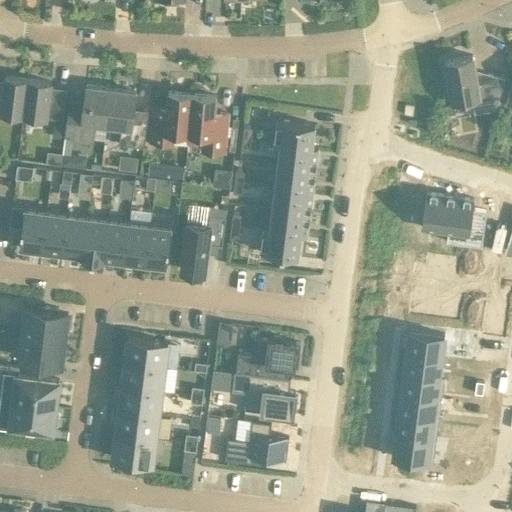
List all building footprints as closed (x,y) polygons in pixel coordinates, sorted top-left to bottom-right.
[(473,57),(445,62),(453,103),(472,100),(475,115),(496,111),(505,80),(492,76),(477,79),(473,57)] [(0,113),(24,116),(28,81),(5,78),(5,83),(0,82),(0,113)] [(28,81),(24,116),(63,121),(67,95),(54,93),(50,89),(51,84),(28,81)] [(107,126),(111,90),(87,87),(84,105),(70,103),(65,139),(93,143),(96,124),(107,126)] [(137,93),(111,90),(107,126),(121,128),(119,146),(144,149),(149,113),(134,111),(137,93)] [(153,116),(150,144),(173,146),(174,134),(189,135),(193,95),(169,93),(167,109),(153,108),(153,116)] [(189,135),(188,146),(203,147),(202,153),(225,155),(228,123),(229,114),(215,113),(216,97),(193,95),(189,135)] [(277,121),(275,143),(318,149),(319,148),(313,147),(315,126),(277,121)] [(244,127),(242,139),(251,140),(253,128),(244,127)] [(251,140),(242,139),(241,151),(250,152),(251,140)] [(318,149),(275,143),(274,144),(280,145),(278,166),(316,171),(318,149)] [(316,171),(278,166),(275,187),(313,192),(316,171)] [(236,170),(234,182),(243,183),(245,171),(236,170)] [(62,184),(71,185),(73,172),(64,171),(62,184)] [(146,191),(155,192),(156,179),(148,178),(146,191)] [(119,197),(133,199),(135,181),(121,179),(119,197)] [(155,192),(171,194),(173,181),(157,179),(155,192)] [(243,183),(234,182),(233,194),(242,196),(243,183)] [(275,187),(272,209),(310,214),(313,192),(275,187)] [(427,193),(422,229),(448,232),(447,243),(466,246),(467,235),(470,235),(473,210),(475,200),(427,193)] [(10,227),(22,229),(25,209),(12,207),(10,227)] [(42,250),(47,211),(25,209),(22,229),(20,247),(42,250)] [(264,229),(264,230),(307,236),(310,214),(272,209),(270,230),(264,229)] [(67,214),(47,211),(42,250),(62,253),(67,214)] [(87,216),(67,214),(62,253),(82,255),(87,216)] [(233,214),(231,226),(240,227),(242,215),(233,214)] [(109,219),(87,216),(82,255),(82,258),(103,260),(104,258),(109,219)] [(188,223),(181,270),(205,273),(209,245),(223,247),(226,218),(211,216),(210,226),(188,223)] [(124,261),(129,221),(109,219),(104,258),(124,261)] [(150,224),(129,221),(124,261),(145,263),(150,224)] [(172,227),(150,224),(145,263),(167,266),(172,227)] [(240,227),(231,226),(230,238),(239,239),(240,227)] [(307,236),(264,230),(261,253),(299,257),(301,236),(307,236)] [(419,261),(413,309),(452,314),(459,266),(419,261)] [(311,268),(311,282),(323,283),(323,268),(311,268)] [(25,309),(22,334),(65,339),(66,331),(70,331),(71,319),(67,319),(68,314),(57,313),(58,309),(37,306),(37,310),(25,309)] [(227,338),(247,338),(247,330),(271,330),(272,314),(227,313),(227,338)] [(410,331),(407,353),(442,358),(445,336),(410,331)] [(65,339),(22,334),(19,359),(31,360),(30,364),(51,367),(51,363),(62,364),(62,360),(66,360),(67,348),(64,348),(65,339)] [(125,363),(165,368),(168,343),(128,338),(125,363)] [(236,373),(287,379),(289,367),(299,369),(302,345),(286,343),(286,339),(273,338),(273,341),(258,339),(256,356),(238,353),(236,373)] [(482,347),(480,362),(506,366),(508,351),(482,347)] [(440,377),(442,358),(407,353),(404,374),(440,377)] [(162,392),(165,368),(125,363),(122,386),(162,392)] [(207,364),(195,363),(194,371),(207,373),(207,364)] [(286,391),(287,379),(236,373),(235,372),(232,392),(247,394),(245,410),(262,412),(261,416),(276,418),(277,414),(292,416),(293,411),(296,412),(298,398),(295,397),(295,393),(286,391)] [(474,373),(473,382),(477,382),(485,384),(487,384),(488,375),(474,373)] [(4,374),(0,402),(56,409),(59,381),(4,374)] [(404,374),(402,394),(442,399),(444,378),(440,377),(404,374)] [(477,382),(475,394),(483,396),(485,384),(477,382)] [(159,415),(162,392),(122,386),(119,410),(159,415)] [(191,395),(203,397),(204,389),(192,387),(191,395)] [(402,394),(399,414),(439,419),(442,399),(402,394)] [(202,405),(203,397),(191,395),(190,403),(202,405)] [(56,409),(0,402),(0,404),(0,429),(37,434),(37,430),(53,432),(54,426),(58,427),(59,413),(55,412),(56,409)] [(156,439),(159,415),(119,410),(116,434),(156,439)] [(399,414),(396,434),(436,439),(439,419),(399,414)] [(469,414),(468,423),(482,424),(483,415),(469,414)] [(225,460),(266,466),(267,459),(286,462),(289,438),(270,436),(272,423),(252,421),(249,441),(228,438),(225,460)] [(468,423),(467,432),(480,434),(482,424),(468,423)] [(153,464),(156,439),(116,434),(113,459),(153,464)] [(396,434),(393,458),(433,464),(436,439),(396,434)] [(185,443),(197,445),(198,436),(186,435),(185,443)] [(196,452),(197,445),(185,443),(184,451),(196,452)] [(465,443),(464,452),(478,454),(479,445),(465,443)] [(279,473),(276,490),(300,493),(302,476),(279,473)]
